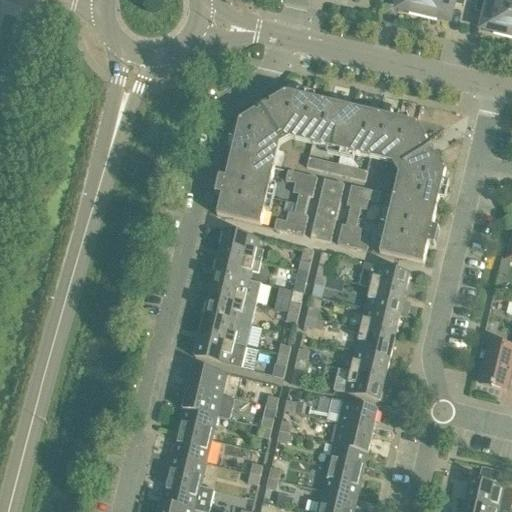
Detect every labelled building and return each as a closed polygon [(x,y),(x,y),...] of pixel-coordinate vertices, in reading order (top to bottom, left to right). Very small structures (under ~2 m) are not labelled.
[(411,14),(424,17),(427,0),(402,0),(400,8),(412,11),(411,14)] [(427,0),(424,17),(436,20),(436,17),(448,20),(453,0),(427,0)] [(511,0),(478,0),(478,2),(490,4),(485,28),(497,31),(496,34),(508,37),(511,18),(511,0)] [(287,93),(271,103),(241,122),(232,159),(271,168),(278,136),(283,133),(314,141),(313,146),(372,159),(373,154),(404,162),(407,167),(400,198),(400,199),(438,208),(447,171),(419,125),(287,93)] [(227,179),(221,178),(217,195),(223,196),(218,217),(262,227),(276,169),(271,168),(232,159),(227,179)] [(308,169),(366,183),(369,173),(310,159),(308,169)] [(300,195),(295,214),(305,217),(310,198),(314,199),(318,179),(289,172),(287,182),(296,184),(306,187),(304,196),(300,195)] [(325,181),(312,239),(331,244),(345,185),(325,181)] [(294,194),(300,195),(304,196),(306,187),(296,184),(294,194)] [(357,229),(361,210),(357,209),(360,199),(370,201),(370,202),(379,204),(382,194),(352,187),(348,207),(352,207),(347,227),(357,229)] [(381,255),(425,266),(430,245),(436,247),(440,229),(434,228),(438,208),(400,199),(400,198),(395,197),(381,255)] [(367,211),(370,202),(370,201),(360,199),(357,209),(361,210),(367,211)] [(275,230),(304,237),(309,218),(305,217),(295,214),(289,213),(287,223),(278,220),(275,230)] [(338,245),(368,252),(370,242),(361,240),(363,230),(357,229),(347,227),(343,226),(338,245)] [(261,239),(226,231),(221,253),(262,262),(265,252),(258,250),(261,239)] [(305,250),(300,271),(310,274),(315,252),(305,250)] [(221,253),(216,274),(251,282),(253,273),(259,274),(262,262),(221,253)] [(323,254),(318,276),(328,278),(333,257),(323,254)] [(503,260),(499,274),(507,276),(510,262),(503,260)] [(411,275),(377,267),(365,264),(360,286),(372,289),(406,297),(411,275)] [(305,295),(310,274),(300,271),(294,292),(305,295)] [(216,274),(211,295),(257,306),(263,284),(251,282),(216,274)] [(318,276),(315,286),(325,288),(328,278),(318,276)] [(372,289),(367,310),(401,318),(401,317),(409,319),(412,305),(404,303),(406,297),(372,289)] [(294,292),(289,314),(300,316),(305,295),(294,292)] [(211,295),(206,316),(252,327),(257,306),(211,295)] [(310,308),(308,318),(318,320),(320,311),(310,308)] [(367,310),(362,331),(396,339),(401,318),(367,310)] [(287,324),(297,326),(300,316),(289,314),(287,324)] [(206,316),(201,337),(247,348),(252,327),(206,316)] [(308,318),(305,328),(315,330),(318,320),(308,318)] [(362,331),(357,352),(391,360),(396,339),(362,331)] [(231,367),(242,369),(247,348),(201,337),(196,359),(230,367),(231,367)] [(510,379),(511,379),(511,347),(491,343),(486,365),(483,364),(480,379),(483,380),(482,384),(507,391),(510,379)] [(282,346),(280,356),(290,358),(292,348),(282,346)] [(300,350),(298,360),(308,363),(310,353),(300,350)] [(357,352),(352,373),(386,381),(391,360),(357,352)] [(284,380),(290,358),(280,356),(277,366),(276,365),(273,378),(284,380)] [(298,360),(295,370),(306,372),(308,363),(298,360)] [(228,375),(194,367),(188,391),(222,399),(228,375)] [(336,392),(381,403),(386,381),(352,373),(352,374),(341,371),(336,392)] [(188,391),(183,413),(217,421),(218,420),(229,422),(234,402),(222,399),(188,391)] [(269,398),(267,407),(277,410),(277,409),(279,401),(269,398)] [(298,404),(288,402),(285,411),(296,414),(298,404)] [(379,410),(345,402),(339,425),(374,433),(379,410)] [(267,407),(262,429),(272,431),(275,421),(277,410),(267,407)] [(183,413),(178,435),(212,443),(217,421),(183,413)] [(280,435),(290,437),(293,425),(283,423),(280,435)] [(339,425),(334,447),(368,455),(374,433),(339,425)] [(271,434),(261,431),(260,438),(270,440),(271,434)] [(178,435),(173,457),(207,465),(212,443),(178,435)] [(290,437),(280,435),(278,442),(288,445),(290,437)] [(334,447),(329,469),(363,478),(368,455),(334,447)] [(173,457),(167,479),(202,487),(202,486),(207,465),(173,457)] [(251,475),(261,478),(263,467),(253,465),(251,475)] [(270,479),(280,481),(282,472),(272,469),(270,479)] [(329,469),(324,492),(358,500),(363,478),(329,469)] [(261,478),(251,475),(249,485),(259,487),(261,478)] [(202,487),(167,479),(162,501),(197,509),(196,510),(206,511),(209,511),(215,489),(202,486),(202,487)] [(280,481),(270,479),(267,489),(277,492),(280,481)] [(511,488),(472,479),(467,502),(501,511),(506,511),(510,511),(511,506),(511,488)] [(309,501),(306,511),(311,511),(355,511),(358,500),(324,492),(321,504),(309,501)] [(278,497),(276,505),(291,509),(293,500),(278,497)] [(162,501),(159,511),(195,511),(196,510),(197,509),(162,501)] [(467,502),(464,511),(506,511),(501,511),(467,502)]
